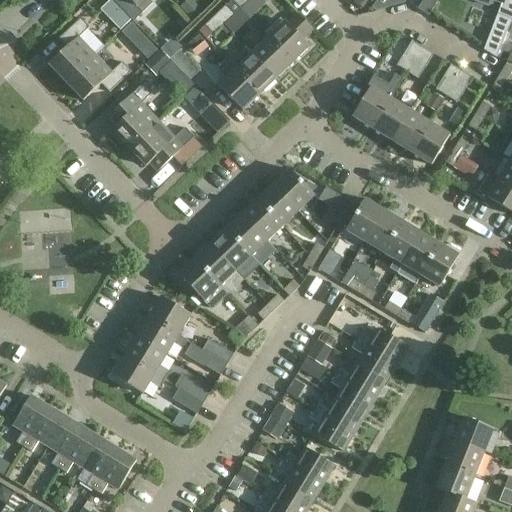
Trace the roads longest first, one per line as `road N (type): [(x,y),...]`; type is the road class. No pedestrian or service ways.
road 1 (residential): [(174,240),(0,54)]
road 2 (residential): [(504,251),(302,128)]
road 3 (residential): [(185,464),(205,457),(315,279)]
road 4 (residential): [(174,240),(302,128)]
road 5 (residential): [(78,363),(109,341),(174,240)]
road 6 (residential): [(185,464),(86,404),(78,363)]
road 7 (residential): [(359,36),(376,18),(403,19),(494,72)]
